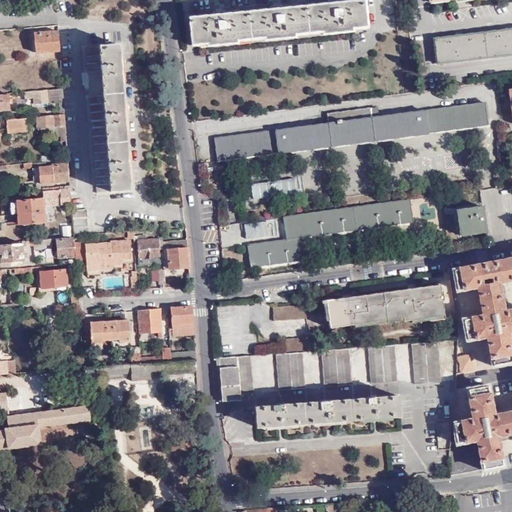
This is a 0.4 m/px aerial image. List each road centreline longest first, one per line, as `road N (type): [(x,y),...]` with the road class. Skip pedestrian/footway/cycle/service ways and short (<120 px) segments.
road 1 (residential): [(199,295),(511,250)]
road 2 (residential): [(199,295),(162,0)]
road 3 (residential): [(224,501),(511,475)]
road 4 (residential): [(224,501),(203,395),(199,295)]
road 5 (unknown): [(419,429),(215,454)]
